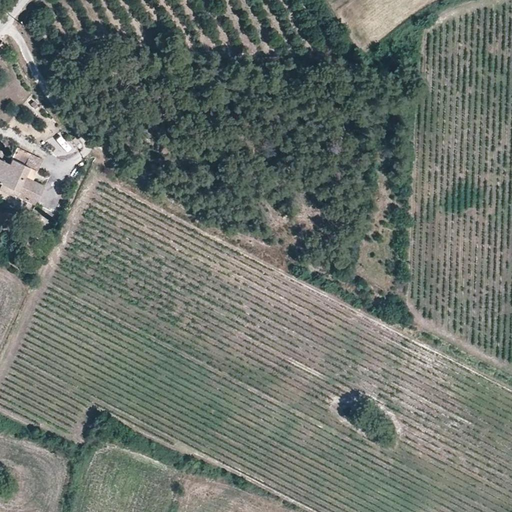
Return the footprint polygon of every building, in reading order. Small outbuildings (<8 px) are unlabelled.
[(51,137),(57,157),(72,153),(66,132),(51,137)] [(32,180),(23,176),(28,166),(36,170),(37,171),(42,160),(17,148),(9,164),(0,159),(0,183),(1,183),(15,190),(13,194),(35,204),(44,186),(32,180)] [(32,180),(36,170),(28,166),(23,176),(32,180)] [(15,190),(1,183),(0,184),(0,190),(13,196),(13,194),(15,190)] [(35,220),(39,212),(33,208),(28,217),(35,220)]
